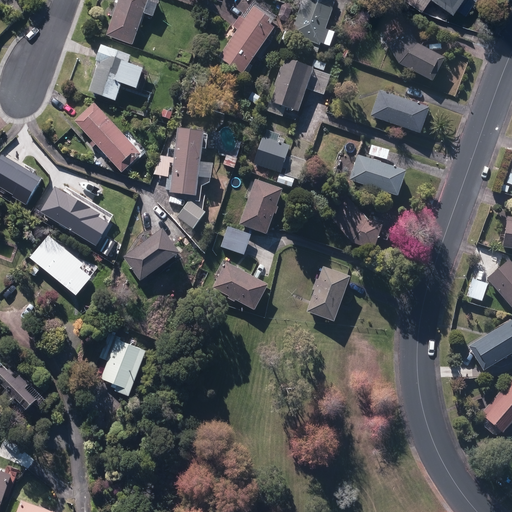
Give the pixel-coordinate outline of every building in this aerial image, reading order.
[(120,0),(107,38),(133,47),(143,16),(153,20),(159,2),(152,0),(120,0)] [(308,51),(318,55),(321,46),(330,49),(335,35),(326,31),(333,12),(332,11),(336,0),(335,0),(303,0),(290,37),(311,44),(308,51)] [(457,11),(466,17),(477,1),(476,0),(409,0),(424,10),(431,1),(453,16),(457,11)] [(219,60),(243,77),(256,58),(260,62),(272,44),(268,41),(275,31),(271,28),(277,19),(256,4),(243,22),(240,20),(233,29),(238,32),(219,60)] [(281,22),(284,23),(288,21),(292,12),(290,7),(286,6),(282,8),(279,18),(281,22)] [(399,66),(433,84),(445,61),(417,46),(409,33),(387,46),(399,66)] [(347,42),(338,39),(336,49),(345,51),(347,42)] [(178,50),(183,53),(187,45),(181,43),(178,50)] [(89,94),(116,104),(122,87),(137,92),(145,72),(129,67),(131,60),(102,49),(96,64),(99,65),(89,94)] [(271,105),(299,114),(307,91),(324,97),(331,77),(286,61),(271,105)] [(371,119),(420,136),(430,111),(380,93),(371,119)] [(249,101),(256,106),(261,99),(253,94),(249,101)] [(179,114),(184,116),(188,108),(183,105),(179,114)] [(96,147),(122,175),(142,157),(95,106),(75,124),(93,144),(90,146),(93,150),(96,147)] [(161,118),(169,122),(172,115),(164,111),(161,118)] [(170,196),(196,200),(198,186),(210,187),(213,167),(200,165),(204,135),(178,131),(174,160),(161,158),(154,177),(168,179),(170,165),(174,166),(170,196)] [(254,166),(281,176),(291,148),(263,139),(254,166)] [(369,157),(387,162),(390,152),(372,147),(369,157)] [(223,167),(235,171),(238,161),(227,157),(223,167)] [(350,182),(398,199),(406,174),(358,157),(350,182)] [(285,177),(300,182),(306,163),(291,158),(285,177)] [(280,176),(277,184),(292,189),(295,181),(280,176)] [(239,227),(266,237),(274,216),(276,217),(279,210),(277,209),(283,192),(256,182),(239,227)] [(74,231),(88,240),(104,213),(86,202),(88,198),(77,191),(74,195),(56,184),(48,198),(56,202),(50,214),(75,229),(74,231)] [(511,202),(511,196),(500,193),(496,205),(510,210),(511,202)] [(23,210),(41,221),(50,206),(31,195),(23,210)] [(352,245),(374,253),(378,240),(387,244),(395,223),(372,215),(369,224),(367,223),(347,199),(328,216),(352,245)] [(178,220),(193,231),(206,214),(190,203),(178,220)] [(511,216),(506,215),(500,249),(511,251),(511,216)] [(221,249),(244,257),(252,237),(229,228),(221,249)] [(124,259),(141,284),(180,256),(163,231),(124,259)] [(31,261),(77,298),(92,280),(80,271),(84,266),(49,238),(31,261)] [(213,290),(254,313),(268,287),(227,264),(213,290)] [(511,311),(511,270),(506,264),(486,280),(511,312),(511,311)] [(29,276),(34,279),(40,272),(35,268),(29,276)] [(307,314),(334,324),(351,280),(323,270),(319,282),(317,281),(313,291),(315,292),(307,314)] [(467,296),(482,301),(488,284),(473,279),(467,296)] [(466,350),(481,373),(511,354),(511,329),(509,324),(466,350)] [(115,390),(129,395),(146,350),(120,340),(120,337),(109,333),(100,357),(109,361),(102,379),(112,383),(111,386),(116,388),(115,390)] [(2,393),(21,412),(32,401),(38,407),(46,398),(21,374),(20,375),(15,370),(12,374),(0,361),(0,382),(6,388),(2,393)] [(480,418),(500,435),(511,420),(511,386),(509,384),(480,418)] [(0,507),(12,473),(0,469),(0,507)] [(17,511),(58,511),(22,499),(17,511)]
